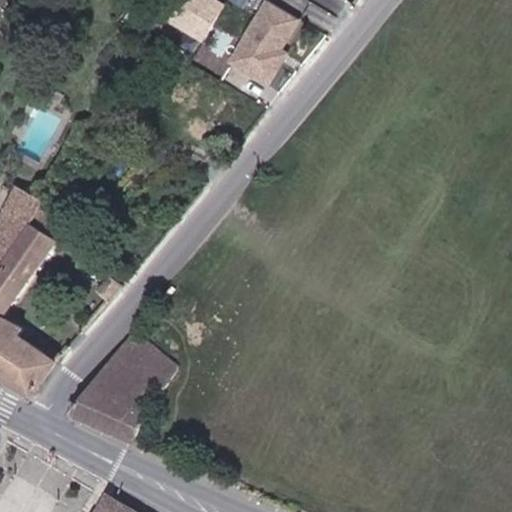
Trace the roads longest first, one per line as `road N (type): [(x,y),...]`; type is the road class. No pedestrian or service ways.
road 1 (unclassified): [(37,422),(390,0)]
road 2 (secondary): [(223,511),(37,422)]
